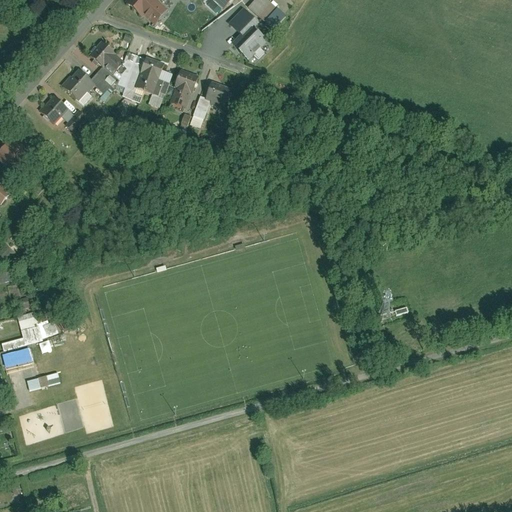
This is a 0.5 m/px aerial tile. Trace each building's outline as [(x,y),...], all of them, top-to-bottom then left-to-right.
[(126,0),(124,3),(140,18),(143,16),(154,26),(167,11),(156,1),(157,0),(126,0)] [(212,0),(224,10),(231,0),(212,0)] [(270,32),(284,17),(264,0),(252,0),(245,9),(270,32)] [(249,61),(267,43),(254,30),(258,25),(243,10),(229,25),(240,36),(232,44),(249,61)] [(100,44),(88,58),(101,69),(112,78),(124,64),(100,44)] [(146,58),(135,89),(153,95),(164,64),(146,58)] [(77,69),(61,88),(78,103),(94,86),(103,94),(115,81),(112,78),(101,69),(90,81),(77,69)] [(197,77),(180,71),(169,104),(185,110),(197,77)] [(204,102),(224,109),(231,89),(211,82),(204,102)] [(54,98),(39,112),(54,126),(61,118),(67,124),(65,126),(73,134),(85,120),(78,113),(74,117),(54,98)] [(20,110),(15,116),(24,123),(29,118),(20,110)] [(186,133),(190,117),(182,115),(178,131),(186,133)] [(10,137),(0,149),(0,165),(12,176),(30,154),(10,137)] [(52,171),(51,184),(60,184),(61,171),(52,171)] [(0,207),(0,208),(11,196),(0,185),(0,207)] [(0,264),(3,267),(11,256),(5,251),(0,257),(0,264)] [(38,312),(16,317),(21,340),(0,344),(0,346),(1,351),(55,339),(51,323),(41,326),(38,312)] [(18,375),(15,365),(32,361),(30,351),(1,358),(5,378),(18,375)]
